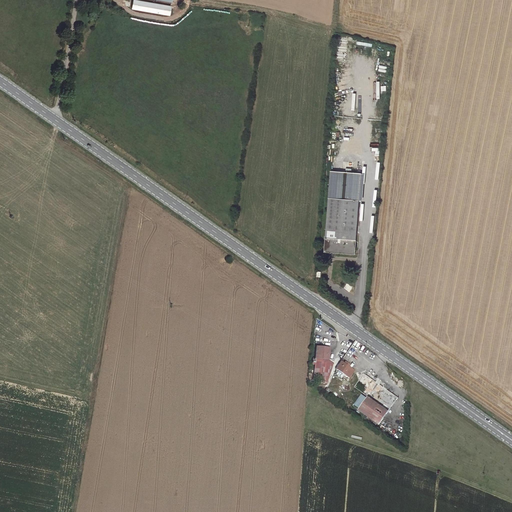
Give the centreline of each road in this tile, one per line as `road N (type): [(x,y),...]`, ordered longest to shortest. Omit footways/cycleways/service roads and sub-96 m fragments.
road 1 (primary): [(53,119),(511,440)]
road 2 (unknown): [(360,334),(374,191)]
road 3 (unclassified): [(53,119),(79,0)]
